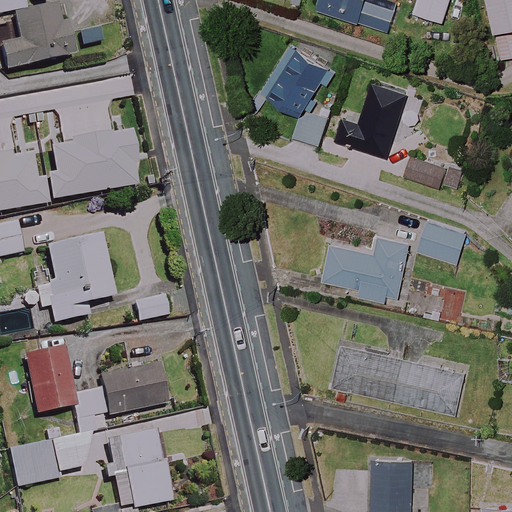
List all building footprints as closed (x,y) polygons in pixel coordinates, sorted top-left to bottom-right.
[(71,57),(60,5),(26,12),(23,0),(0,0),(0,60),(2,71),(71,57)] [(320,0),(317,10),(389,32),(399,2),(391,0),(320,0)] [(450,0),(419,0),(415,14),(444,23),(450,0)] [(511,0),(489,0),(501,60),(511,57),(511,0)] [(319,100),(315,97),(323,84),(329,88),(339,72),(333,68),(294,44),(263,94),(302,118),(308,108),(312,111),(319,100)] [(361,118),(345,112),(336,138),(387,157),(409,96),(374,83),(361,118)] [(329,122),(309,113),(298,138),(318,147),(329,122)] [(68,118),(4,115),(2,157),(86,160),(87,126),(67,125),(68,118)] [(447,167),(414,156),(407,177),(440,188),(447,167)] [(46,189),(43,165),(15,168),(18,193),(46,189)] [(467,234),(429,221),(418,252),(457,265),(467,234)] [(0,258),(21,253),(14,222),(0,225),(0,258)] [(113,298),(100,235),(44,247),(52,284),(35,288),(39,309),(49,307),(52,324),(88,316),(85,304),(113,298)] [(411,244),(379,238),(376,253),(333,244),(325,282),(361,289),(360,297),(387,302),(388,295),(400,298),(411,244)] [(166,316),(162,296),(132,303),(136,323),(166,316)] [(35,336),(28,308),(0,315),(0,327),(4,344),(35,336)] [(465,373),(343,345),(333,387),(456,415),(465,373)] [(63,348),(24,355),(34,414),(74,407),(63,348)] [(106,415),(107,416),(166,405),(158,362),(98,373),(101,389),(106,415)] [(104,427),(102,416),(106,415),(101,389),(73,395),(75,408),(73,409),(77,433),(104,427)] [(44,430),(47,442),(7,451),(15,489),(59,479),(57,473),(83,467),(91,433),(60,439),(58,427),(44,430)] [(123,511),(170,501),(153,431),(104,443),(120,511),(123,511)] [(417,462),(374,460),(373,473),(334,471),(332,500),(326,500),(325,511),(427,511),(428,497),(438,498),(439,481),(422,480),(422,491),(415,491),(417,462)]
